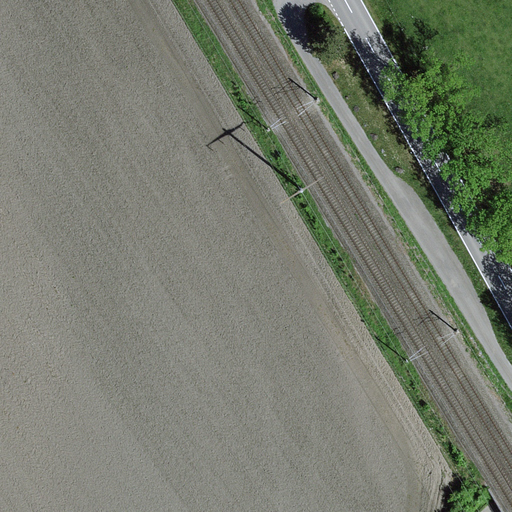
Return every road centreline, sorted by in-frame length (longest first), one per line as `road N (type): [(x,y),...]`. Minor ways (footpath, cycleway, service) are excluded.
road 1 (track): [(511,379),(317,83),(288,0)]
road 2 (secondary): [(511,304),(343,0)]
